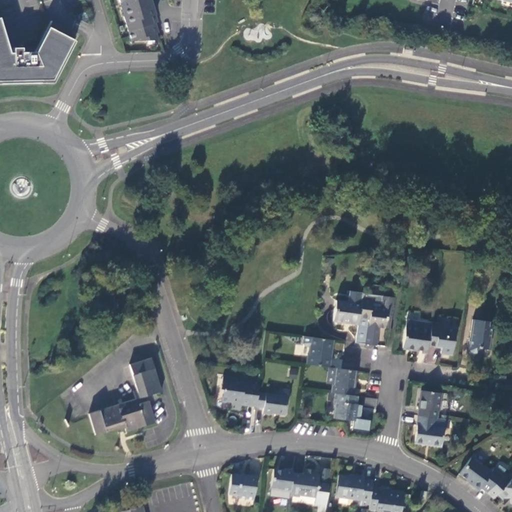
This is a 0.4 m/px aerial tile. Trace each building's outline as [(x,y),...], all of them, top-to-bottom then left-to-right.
[(139,41),(158,41),(155,23),(158,23),(150,0),(118,0),(121,10),(124,9),(126,16),(123,17),(129,34),(131,33),(133,40),(138,39),(139,41)] [(0,84),(52,84),(74,42),(61,35),(64,30),(50,22),(34,53),(21,53),(21,49),(12,49),(12,54),(9,54),(0,24),(0,84)] [(361,294),(361,293),(350,291),(348,302),(336,300),(333,321),(357,324),(358,317),(360,304),(361,300),(361,294)] [(393,298),(361,294),(361,300),(360,304),(358,317),(357,324),(357,325),(356,335),(355,340),(355,343),(366,344),(376,345),(378,327),(389,328),(393,298)] [(487,320),(472,318),(468,347),(471,354),(477,355),(480,352),(481,347),(488,348),(491,323),(487,322),(487,320)] [(430,328),(431,322),(406,319),(405,326),(402,347),(427,350),(428,344),(430,328)] [(438,322),(431,322),(430,328),(428,344),(441,346),(441,352),(451,353),(455,328),(438,326),(438,322)] [(332,340),(313,337),(312,345),(309,345),(308,354),(307,354),(305,364),(327,367),(328,367),(330,357),(328,357),(329,351),(330,351),(332,340)] [(343,351),(344,343),(335,342),(334,350),(343,351)] [(167,390),(156,357),(131,364),(138,389),(141,398),(167,390)] [(325,383),(331,384),(333,383),(334,367),(328,367),(327,367),(325,383)] [(352,396),(356,370),(342,369),(334,367),(333,383),(331,384),(330,393),(334,393),(352,396)] [(258,392),(258,383),(237,380),(237,378),(222,375),(220,388),(223,389),(222,398),(231,400),(230,408),(240,410),(241,403),(256,406),(258,392)] [(436,418),(437,410),(439,410),(441,393),(429,391),(420,391),(416,415),(436,418)] [(256,406),(255,406),(264,407),(263,413),(272,415),(272,413),(285,415),(287,395),(266,392),(265,393),(258,392),(256,406)] [(355,404),(357,396),(352,396),(334,393),(332,401),(334,402),(332,417),(356,420),(357,404),(355,404)] [(90,414),(96,435),(125,427),(127,431),(156,422),(149,400),(121,409),(119,405),(90,414)] [(448,428),(449,420),(436,418),(416,415),(415,424),(416,424),(414,442),(425,444),(424,445),(440,447),(443,427),(448,428)] [(480,486),(487,491),(490,488),(501,474),(492,467),(490,470),(471,456),(459,472),(472,481),(471,484),(478,489),(480,486)] [(290,491),(292,473),(293,471),(283,470),(272,469),(270,488),(290,491)] [(290,491),(289,496),(298,497),(299,495),(315,497),(318,476),(312,474),(313,470),(304,469),(303,473),(302,473),(301,474),(301,475),(292,473),(290,491)] [(490,488),(487,491),(494,497),(499,491),(504,495),(505,496),(507,495),(511,499),(511,478),(510,480),(508,479),(502,474),(501,474),(490,488)] [(253,500),(256,477),(247,476),(247,477),(230,475),(227,494),(237,496),(237,498),(253,500)] [(368,506),(371,487),(372,482),(362,480),(362,478),(353,477),(353,479),(350,478),(337,476),(335,496),(359,499),(358,505),(368,506)] [(368,506),(367,511),(375,511),(376,508),(388,511),(399,511),(402,494),(388,492),(389,490),(378,489),(378,488),(371,487),(368,506)] [(143,511),(142,502),(127,505),(126,506),(125,507),(125,508),(124,509),(124,510),(114,511),(143,511)]
